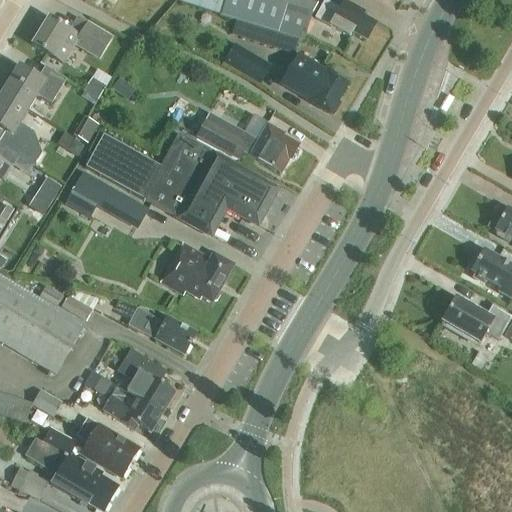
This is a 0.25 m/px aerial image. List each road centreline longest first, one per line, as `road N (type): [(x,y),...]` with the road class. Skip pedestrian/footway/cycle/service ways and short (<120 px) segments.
road 1 (residential): [(386,174),(344,154),(130,511)]
road 2 (unclassified): [(300,332),(332,350),(361,329),(511,58)]
road 3 (secondary): [(386,174),(427,43),(452,0)]
road 4 (secondary): [(300,332),(386,174)]
road 5 (secondary): [(236,480),(300,332)]
